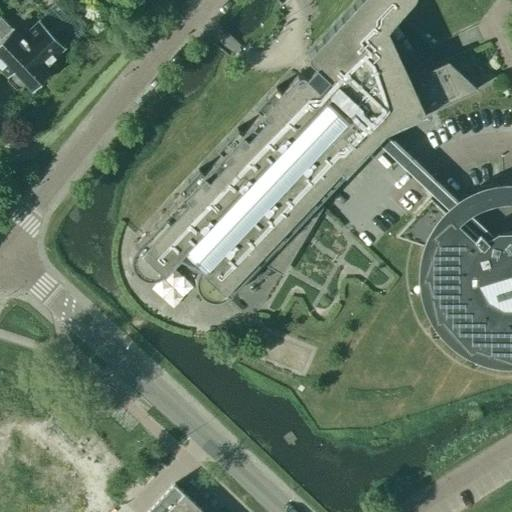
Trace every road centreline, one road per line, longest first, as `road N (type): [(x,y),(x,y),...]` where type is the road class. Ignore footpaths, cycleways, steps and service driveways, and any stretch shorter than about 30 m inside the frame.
road 1 (tertiary): [(286,511),(4,253)]
road 2 (unclassified): [(4,253),(102,116),(209,0)]
road 3 (residential): [(511,141),(436,159),(377,208)]
